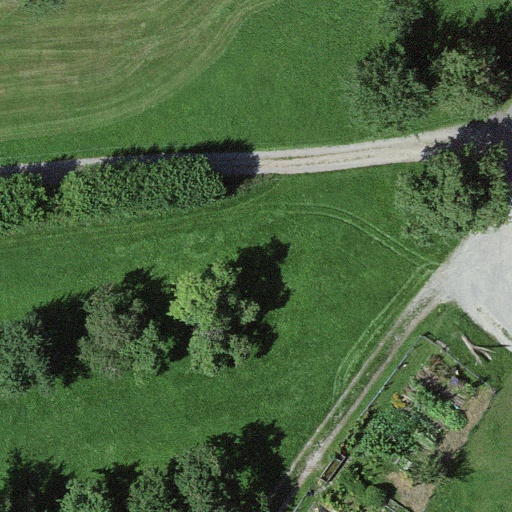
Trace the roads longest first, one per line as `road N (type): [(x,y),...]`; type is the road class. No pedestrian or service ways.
road 1 (track): [(0,183),(339,162),(511,134)]
road 2 (track): [(293,511),(398,354),(511,208)]
